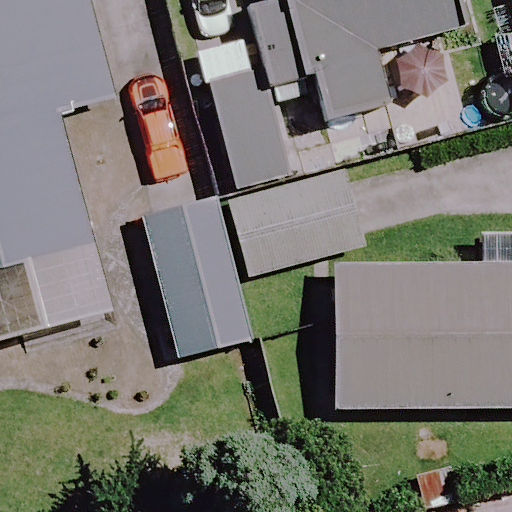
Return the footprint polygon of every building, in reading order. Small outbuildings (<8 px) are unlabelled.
[(0,0),(0,351),(115,320),(60,118),(118,102),(94,12),(90,0),(0,0)] [(277,0),(239,11),(265,97),(305,85),(319,135),(421,105),(405,53),(472,33),(462,0),(277,0)] [(257,121),(237,44),(191,56),(228,191),(290,174),(275,117),(257,121)] [(340,169),(226,214),(254,288),(368,243),(340,169)] [(242,351),(212,212),(142,227),(173,366),(242,351)] [(334,419),(511,416),(511,240),(472,241),(472,275),(332,278),(334,419)]
